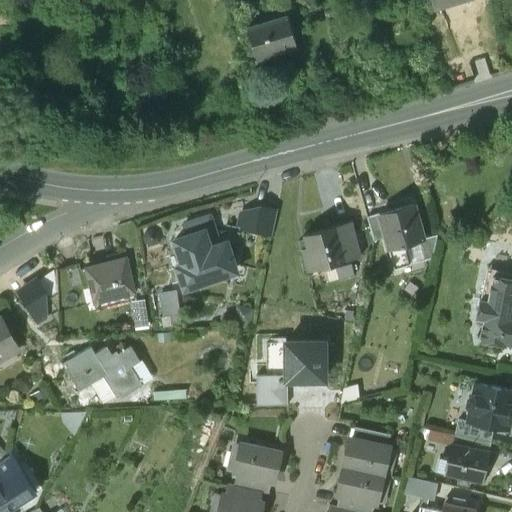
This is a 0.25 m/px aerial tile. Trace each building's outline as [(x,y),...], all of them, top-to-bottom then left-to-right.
[(295,47),(287,17),(248,27),(256,57),(295,47)] [(413,202),(379,212),(386,235),(395,264),(413,259),(407,241),(424,236),(413,202)] [(275,212),(259,208),(254,231),(270,235),(275,212)] [(386,235),(379,212),(367,216),(374,239),(386,235)] [(182,224),(186,235),(203,230),(207,240),(216,237),(209,215),(182,224)] [(364,257),(352,219),(300,234),(312,273),(364,257)] [(186,235),(173,239),(181,264),(183,270),(203,264),(213,260),(209,248),(207,240),(203,230),(186,235)] [(435,231),(424,236),(407,241),(413,259),(430,255),(435,231)] [(227,242),(209,248),(213,260),(203,264),(208,279),(235,270),(227,242)] [(124,251),(106,256),(107,260),(125,256),(124,251)] [(107,260),(86,265),(95,300),(134,291),(125,256),(107,260)] [(77,262),(66,265),(71,285),(82,283),(77,262)] [(203,264),(183,270),(181,264),(177,265),(184,287),(208,279),(203,264)] [(511,277),(492,273),(486,299),(479,298),(475,317),(482,319),(478,339),(511,346),(511,317),(511,314),(511,277)] [(55,307),(37,278),(19,290),(37,319),(55,307)] [(161,292),(165,316),(171,315),(179,314),(176,290),(161,292)] [(181,321),(179,314),(171,315),(172,322),(181,321)] [(0,317),(0,354),(16,346),(0,317)] [(286,341),(286,373),(286,379),(323,378),(322,340),(286,341)] [(90,342),(62,359),(78,386),(105,371),(106,370),(94,349),(90,342)] [(111,353),(105,342),(94,349),(106,370),(105,371),(119,395),(141,382),(129,363),(138,358),(129,343),(111,353)] [(0,368),(21,356),(16,346),(0,354),(0,368)] [(286,373),(255,374),(255,403),(287,402),(286,379),(286,373)] [(511,402),(511,389),(475,382),(473,393),(467,397),(466,404),(470,410),(468,420),(467,421),(493,426),(507,429),(508,421),(511,418),(511,404),(511,402)] [(343,386),(340,402),(360,397),(356,383),(343,386)] [(493,426),(467,421),(468,420),(458,418),(455,433),(490,441),(493,426)] [(389,434),(354,426),(351,438),(387,446),(389,434)] [(455,433),(453,433),(450,444),(488,452),(490,441),(455,433)] [(351,438),(349,437),(343,465),(382,474),(389,446),(387,446),(351,438)] [(279,451),(240,442),(233,471),(271,479),(273,480),(279,451)] [(488,452),(450,444),(447,458),(444,457),(443,461),(438,460),(435,470),(460,476),(458,482),(466,484),(468,478),(481,481),(488,452)] [(7,453),(0,458),(0,473),(14,465),(7,453)] [(0,511),(11,511),(15,510),(11,505),(32,492),(15,465),(14,465),(0,473),(0,511)] [(382,474),(343,465),(336,494),(374,502),(376,502),(382,474)] [(271,479),(235,471),(233,482),(233,483),(262,490),(261,490),(268,492),(271,479)] [(436,483),(407,476),(403,491),(432,497),(436,483)] [(262,490),(233,483),(233,482),(227,481),(224,493),(259,501),(261,490),(262,490)] [(224,493),(222,493),(216,511),(258,511),(261,502),(259,501),(224,493)] [(371,511),(374,502),(338,494),(336,505),(336,506),(362,511),(371,511)] [(453,503),(443,501),(441,510),(440,511),(473,511),(474,509),(462,506),(464,500),(454,498),(453,503)] [(43,511),(38,503),(23,511),(43,511)] [(362,511),(336,506),(336,505),(329,503),(326,511),(362,511)]
